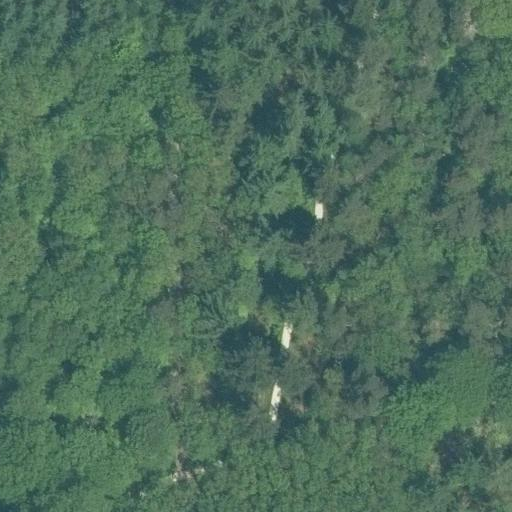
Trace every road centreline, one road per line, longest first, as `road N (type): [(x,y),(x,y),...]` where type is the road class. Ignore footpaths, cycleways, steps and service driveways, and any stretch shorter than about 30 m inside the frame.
road 1 (track): [(197,511),(180,421),(165,0)]
road 2 (unknown): [(199,0),(294,229),(268,342),(255,483)]
